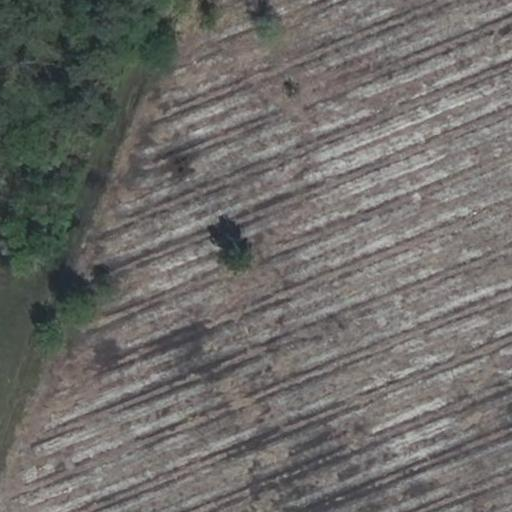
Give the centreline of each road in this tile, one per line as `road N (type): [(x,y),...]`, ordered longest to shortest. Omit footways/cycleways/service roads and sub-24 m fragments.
road 1 (track): [(219,0),(29,67)]
road 2 (track): [(0,154),(53,0)]
